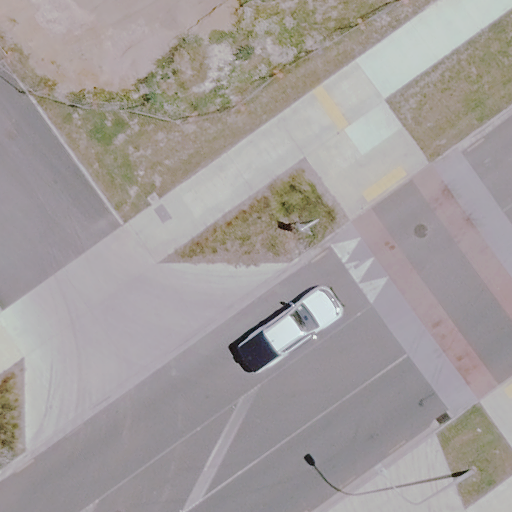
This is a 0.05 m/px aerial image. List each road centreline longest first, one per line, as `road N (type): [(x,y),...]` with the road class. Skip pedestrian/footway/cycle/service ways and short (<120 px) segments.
road 1 (unclassified): [(511,247),(149,511)]
road 2 (track): [(288,412),(368,511)]
